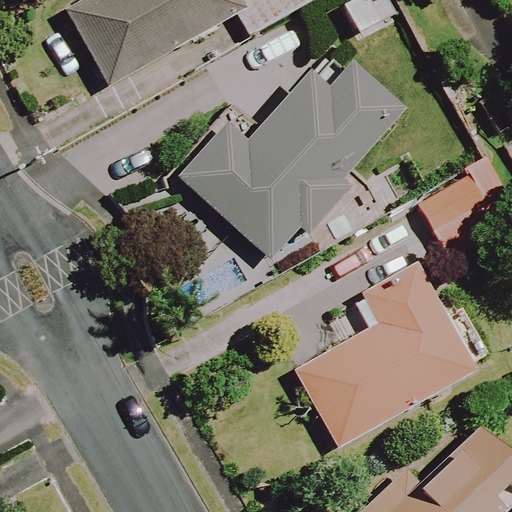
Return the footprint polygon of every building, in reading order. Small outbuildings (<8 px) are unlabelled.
[(308,0),(85,0),(59,14),(101,93),(228,25),(240,47),(313,8),(308,0)] [(394,123),(343,76),(321,100),(302,82),(238,152),(218,134),(173,183),(263,266),(292,235),(300,243),(344,195),(335,187),(394,123)] [(483,244),(452,190),(413,212),(444,266),(483,244)] [(458,292),(429,309),(409,275),(352,309),(367,334),(293,378),(338,453),(468,376),(497,359),(458,292)] [(505,511),(511,506),(511,477),(473,435),(414,490),(402,477),(363,511),(505,511)]
